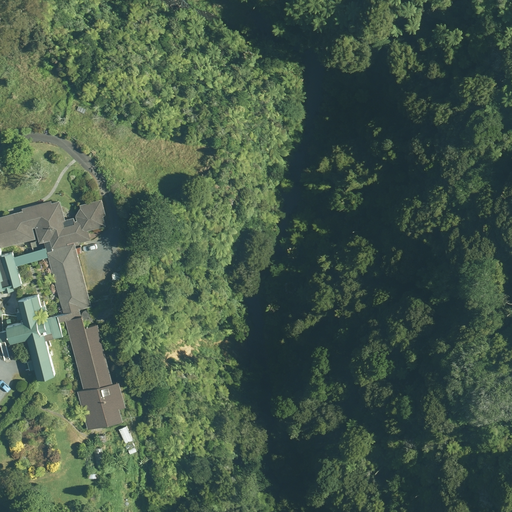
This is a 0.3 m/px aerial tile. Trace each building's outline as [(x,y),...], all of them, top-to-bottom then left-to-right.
[(43,210),(0,221),(0,251),(35,243),(51,318),(79,309),(65,253),(77,249),(78,240),(94,237),(88,208),(60,216),(62,231),(50,235),(43,210)] [(0,258),(0,294),(12,291),(1,258),(0,258)] [(18,344),(30,387),(44,383),(35,346),(51,341),(47,321),(35,324),(30,301),(9,307),(14,328),(0,332),(0,337),(2,348),(18,344)] [(53,325),(83,435),(113,427),(83,317),(53,325)] [(132,424),(120,430),(132,455),(144,449),(132,424)] [(47,427),(35,430),(41,455),(53,453),(47,427)] [(96,449),(97,469),(90,470),(91,479),(103,478),(102,469),(107,469),(106,449),(96,449)]
